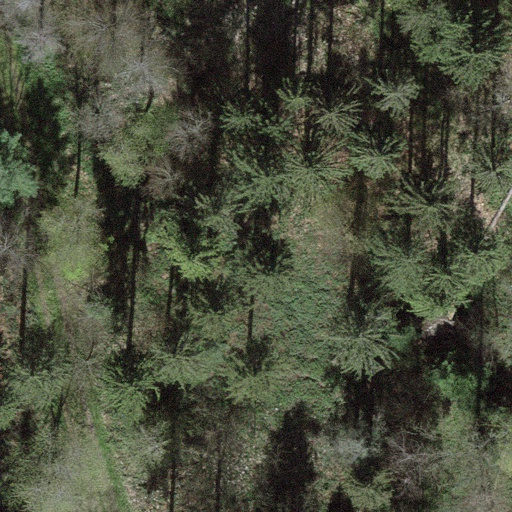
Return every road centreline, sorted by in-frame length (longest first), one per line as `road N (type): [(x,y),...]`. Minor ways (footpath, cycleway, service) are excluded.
road 1 (track): [(111,511),(65,349),(0,33)]
road 2 (track): [(511,212),(434,111),(369,0)]
